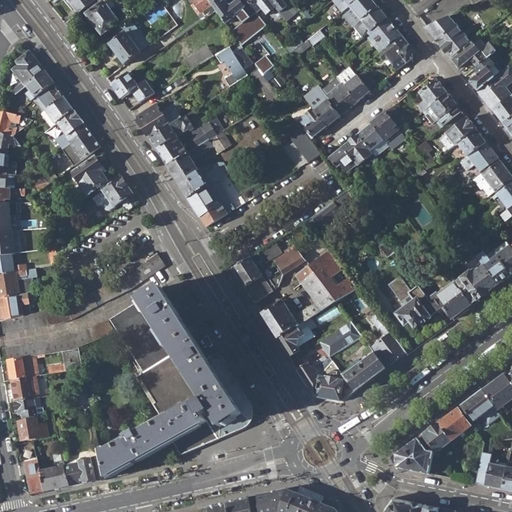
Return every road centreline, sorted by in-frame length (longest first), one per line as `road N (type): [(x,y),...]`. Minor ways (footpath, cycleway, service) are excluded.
road 1 (secondary): [(326,423),(29,0)]
road 2 (secondary): [(20,22),(127,176),(291,445)]
road 3 (primary): [(511,321),(385,417)]
road 4 (residential): [(326,143),(433,57)]
road 5 (residential): [(386,477),(511,508)]
road 6 (residential): [(511,157),(433,57)]
